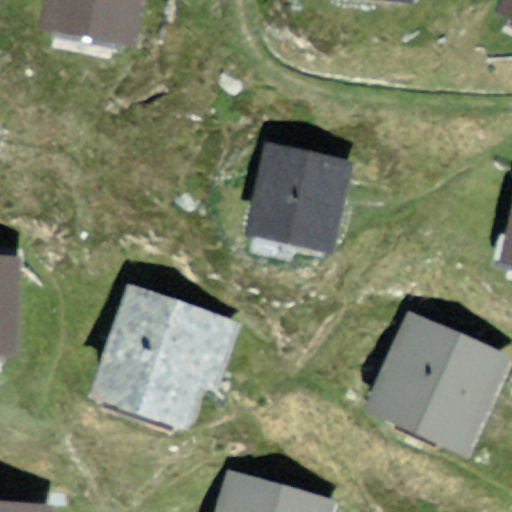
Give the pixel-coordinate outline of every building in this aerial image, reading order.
[(114,51),(124,0),(39,0),(32,35),(114,51)] [(302,0),(390,13),(392,0),(302,0)] [(511,0),(494,0),(485,19),(511,32),(511,0)] [(314,244),(327,185),(249,168),(236,227),(314,244)] [(511,271),(511,181),(501,179),(478,262),(511,271)] [(172,423),(195,339),(104,314),(80,398),(172,423)] [(441,458),(490,377),(409,328),(360,410),(441,458)] [(277,511),(209,491),(203,511),(277,511)]
